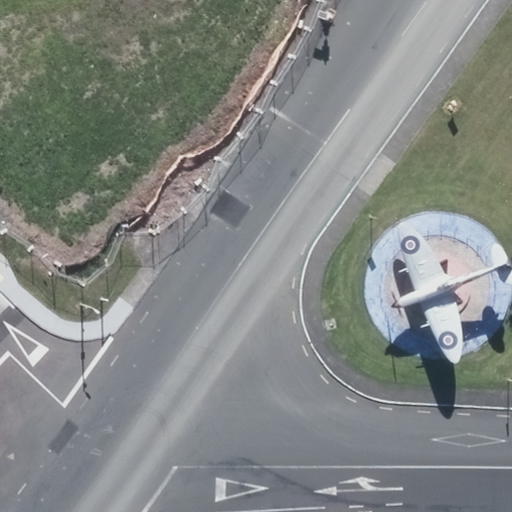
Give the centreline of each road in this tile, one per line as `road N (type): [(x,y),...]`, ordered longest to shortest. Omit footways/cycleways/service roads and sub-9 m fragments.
road 1 (unclassified): [(120,482),(405,0)]
road 2 (unclassified): [(511,476),(120,482)]
road 3 (unclassified): [(120,482),(0,350)]
